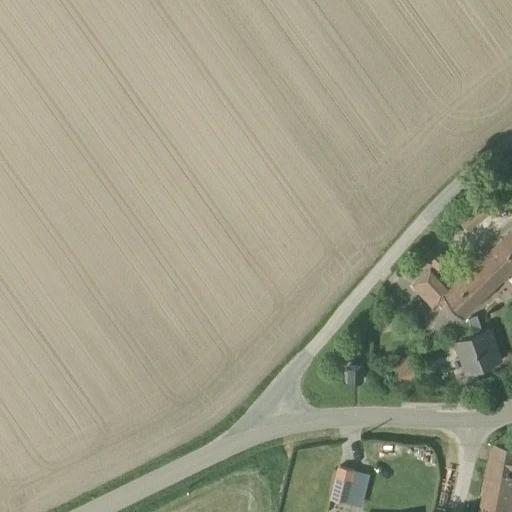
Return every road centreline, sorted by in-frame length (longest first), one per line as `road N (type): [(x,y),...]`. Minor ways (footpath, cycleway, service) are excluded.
road 1 (unclassified): [(259,427),(285,384),(447,201),(511,147)]
road 2 (unclassified): [(259,427),(475,418)]
road 3 (unclassified): [(87,511),(259,427)]
